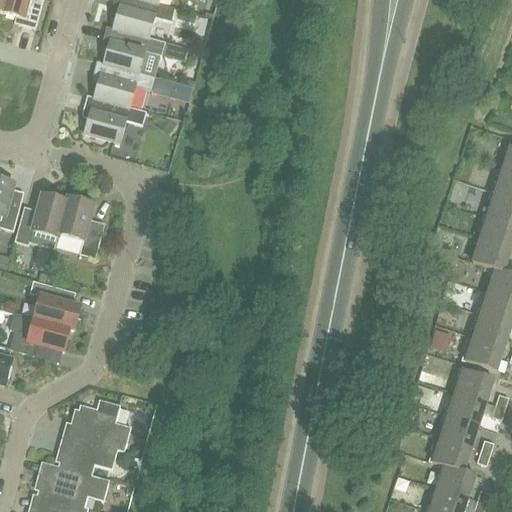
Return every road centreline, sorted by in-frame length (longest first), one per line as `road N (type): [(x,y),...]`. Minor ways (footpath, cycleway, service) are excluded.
road 1 (secondary): [(294,511),(392,0)]
road 2 (residential): [(0,509),(23,419),(95,367),(138,221),(139,188),(31,149)]
